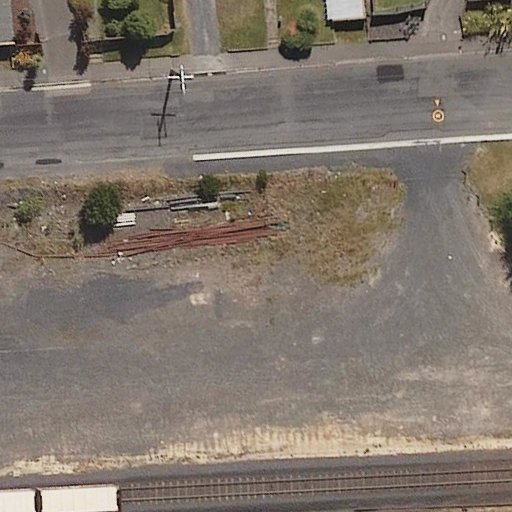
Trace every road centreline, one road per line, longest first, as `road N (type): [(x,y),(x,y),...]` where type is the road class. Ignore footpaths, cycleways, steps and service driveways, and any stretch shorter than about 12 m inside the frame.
road 1 (residential): [(0,130),(511,91)]
road 2 (track): [(511,334),(487,326),(446,258),(446,193),(511,125)]
